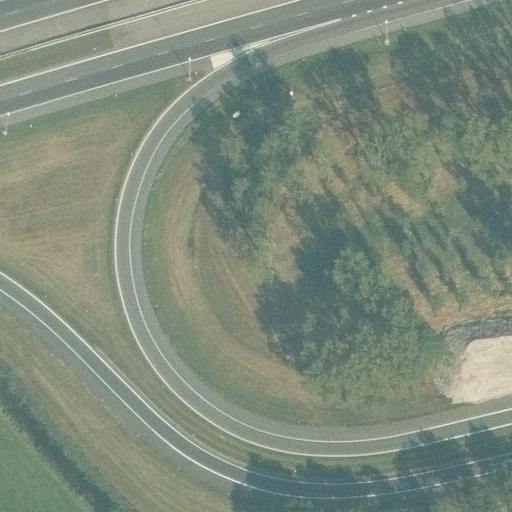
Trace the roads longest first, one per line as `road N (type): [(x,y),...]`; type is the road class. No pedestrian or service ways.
road 1 (motorway): [(511,414),(358,446),(278,441),(197,401),(156,357),(133,313),(122,255),(127,202),(162,127),(214,78),(341,4)]
road 2 (motorway): [(0,282),(175,441),(236,475),(355,491),(511,460)]
road 3 (motorway): [(0,100),(341,4)]
